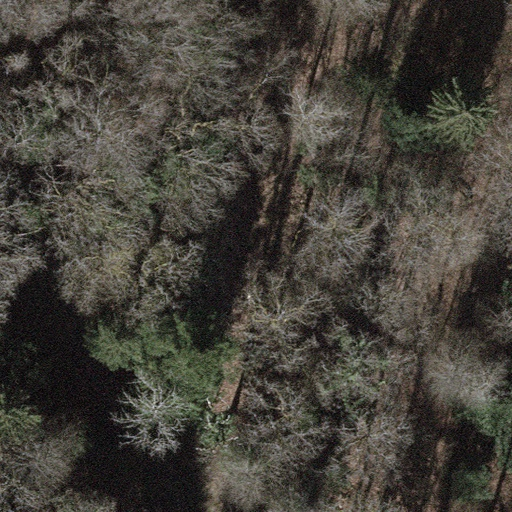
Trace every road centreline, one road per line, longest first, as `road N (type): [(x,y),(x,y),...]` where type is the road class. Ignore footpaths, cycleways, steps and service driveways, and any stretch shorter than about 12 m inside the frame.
road 1 (track): [(201,511),(186,502),(274,0)]
road 2 (track): [(184,511),(186,502),(0,183)]
